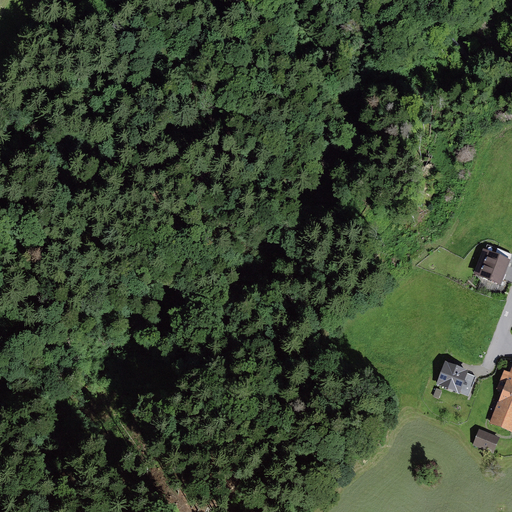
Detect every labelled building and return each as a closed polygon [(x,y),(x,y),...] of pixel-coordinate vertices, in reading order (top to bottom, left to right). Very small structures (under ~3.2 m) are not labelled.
[(495,254),(483,249),(473,274),(501,285),(511,260),(495,254)] [(498,249),(495,254),(511,260),(511,257),(511,254),(499,249),(498,249)] [(469,370),(446,361),(437,385),(460,394),(468,374),(469,370)] [(511,365),(509,373),(503,370),(495,390),(501,393),(498,401),(511,406),(511,365)] [(476,376),(468,374),(460,394),(468,397),(476,376)] [(436,389),(433,397),(439,399),(442,391),(436,389)] [(511,406),(498,401),(489,424),(511,432),(511,406)] [(499,438),(479,430),(473,445),(493,453),(494,452),(499,438)]
